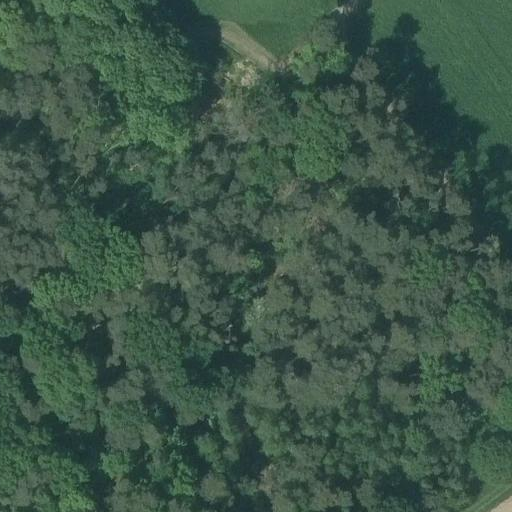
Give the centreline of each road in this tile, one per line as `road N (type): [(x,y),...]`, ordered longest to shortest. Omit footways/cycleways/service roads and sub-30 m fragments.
road 1 (track): [(354,0),(0,319)]
road 2 (track): [(105,223),(276,464),(289,511)]
